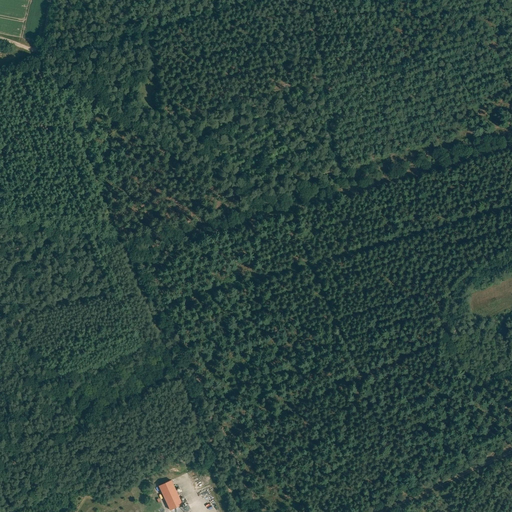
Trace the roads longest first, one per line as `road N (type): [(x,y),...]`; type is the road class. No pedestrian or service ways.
road 1 (track): [(0,39),(52,50),(252,0)]
road 2 (track): [(511,450),(377,511)]
